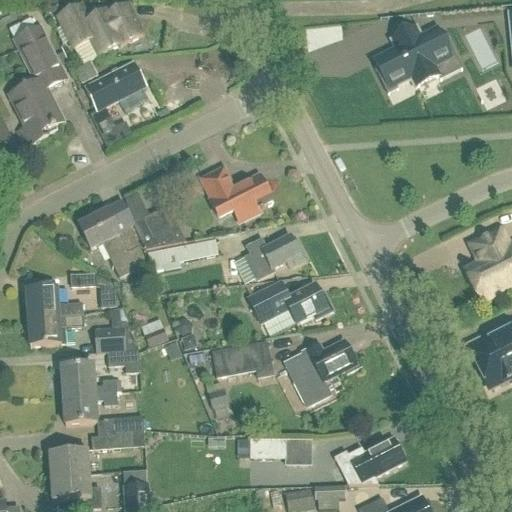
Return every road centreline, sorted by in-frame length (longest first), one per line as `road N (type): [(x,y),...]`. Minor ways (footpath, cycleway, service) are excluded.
road 1 (unclassified): [(0,267),(16,225),(277,86)]
road 2 (tertiary): [(495,511),(361,243)]
road 3 (tertiary): [(361,243),(277,86)]
road 4 (residential): [(361,243),(511,175)]
